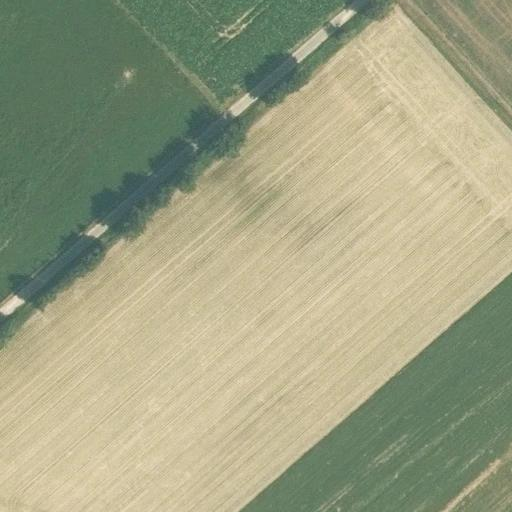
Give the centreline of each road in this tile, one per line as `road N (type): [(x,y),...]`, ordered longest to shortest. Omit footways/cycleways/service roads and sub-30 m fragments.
road 1 (track): [(373,0),(0,322)]
road 2 (track): [(393,0),(511,129)]
